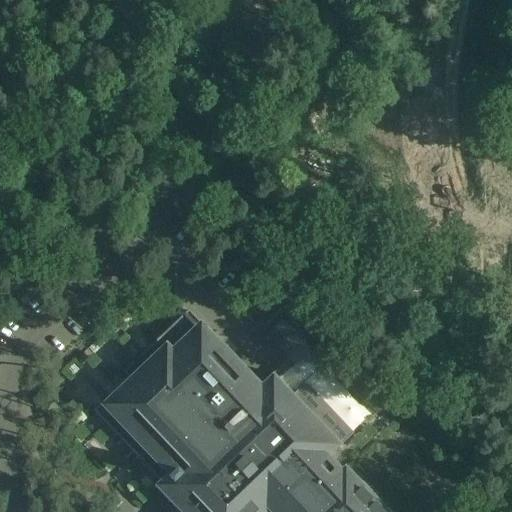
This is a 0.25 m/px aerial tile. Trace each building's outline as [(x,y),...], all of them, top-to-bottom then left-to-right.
[(264,0),(271,6),(273,4),(286,17),(303,0),(264,0)] [(354,14),(342,2),(310,33),(322,45),(354,14)] [(344,46),(355,56),(357,53),(379,29),(367,18),(362,24),(344,46)] [(187,312),(180,304),(154,329),(161,337),(123,373),(128,379),(94,412),(160,482),(154,487),(177,511),(260,511),(263,509),(262,509),(265,506),(271,511),(381,511),(344,472),(341,476),(326,460),(341,447),(272,375),(259,387),(188,312),(187,312)] [(323,338),(295,309),(267,335),(295,365),(323,338)] [(318,396),(311,410),(326,417),(332,403),(318,396)]
